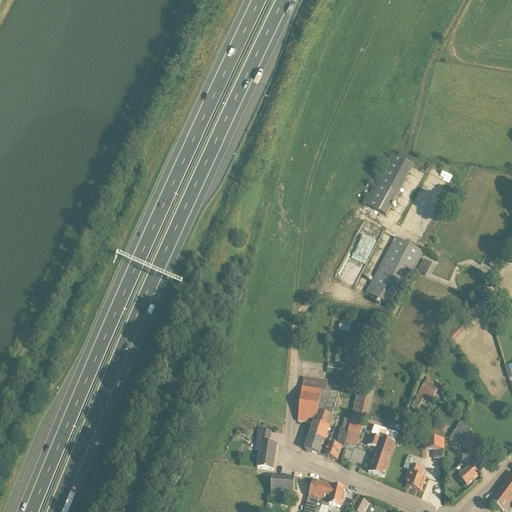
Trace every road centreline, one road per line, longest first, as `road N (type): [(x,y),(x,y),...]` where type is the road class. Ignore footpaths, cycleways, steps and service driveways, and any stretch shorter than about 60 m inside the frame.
road 1 (motorway): [(58,511),(145,302),(287,0)]
road 2 (motorway): [(255,0),(27,511)]
road 3 (residential): [(418,511),(304,464),(290,450),(297,315),(313,300)]
